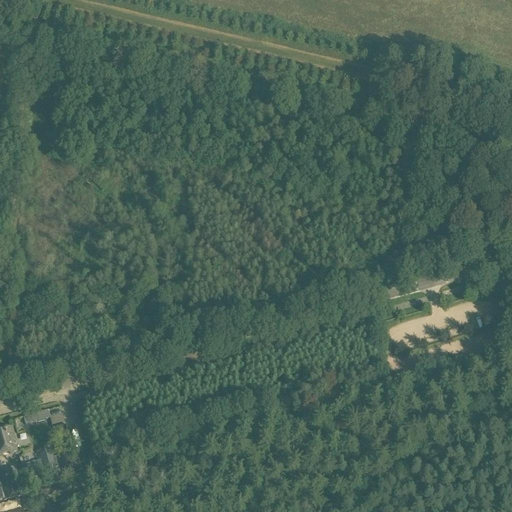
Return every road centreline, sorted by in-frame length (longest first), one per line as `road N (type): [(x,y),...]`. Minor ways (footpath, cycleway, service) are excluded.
road 1 (tertiary): [(511,260),(0,401)]
road 2 (track): [(32,38),(0,340)]
